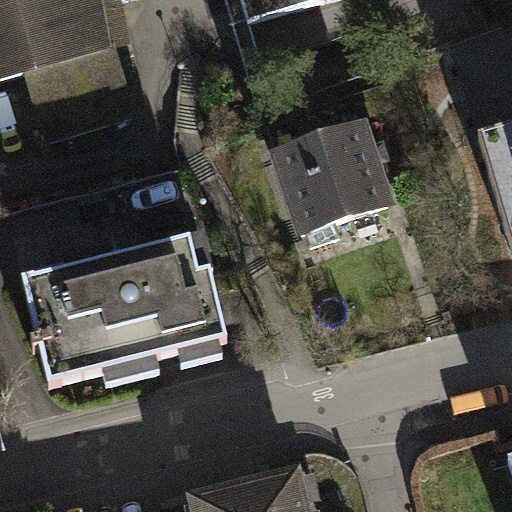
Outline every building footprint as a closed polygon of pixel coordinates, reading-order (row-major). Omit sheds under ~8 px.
[(0,0),(0,84),(33,76),(53,146),(132,124),(96,0),(0,0)] [(235,0),(247,42),(352,14),(351,11),(388,0),(235,0)] [(277,169),(306,248),(389,218),(361,139),(277,169)] [(511,143),(480,152),(511,270),(511,143)] [(27,294),(50,398),(250,354),(227,250),(27,294)] [(316,511),(301,452),(192,479),(198,511),(316,511)]
